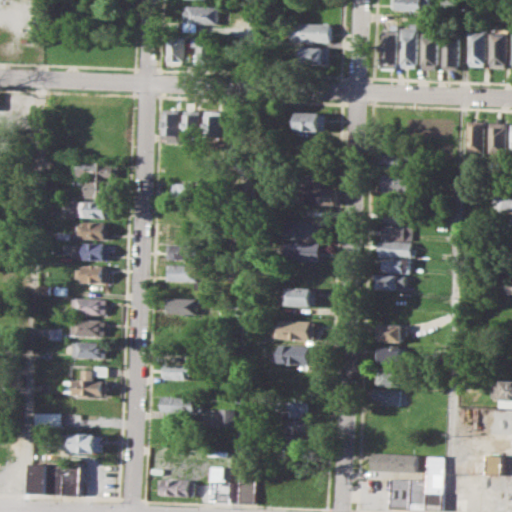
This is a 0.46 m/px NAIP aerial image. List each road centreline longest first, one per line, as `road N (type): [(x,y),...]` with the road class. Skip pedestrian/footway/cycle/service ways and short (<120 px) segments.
road 1 (residential): [(0,75),(511,97)]
road 2 (residential): [(151,0),(130,511)]
road 3 (residential): [(360,0),(341,511)]
